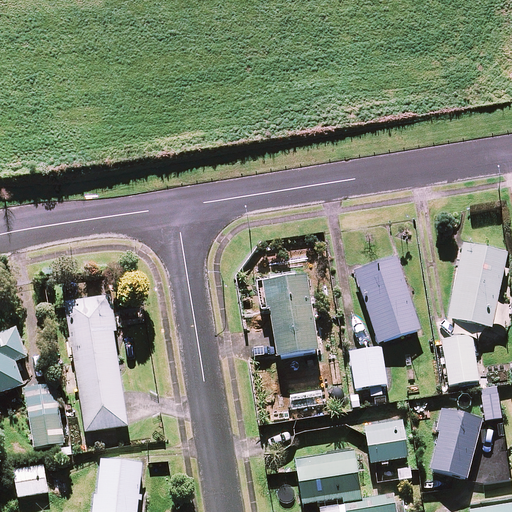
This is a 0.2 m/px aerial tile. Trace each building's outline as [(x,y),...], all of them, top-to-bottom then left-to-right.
[(511,30),(511,0),(499,0),(504,31),(511,30)] [(510,257),(466,247),(449,322),(458,324),(455,336),(442,337),(448,388),(480,384),(475,343),(482,343),(486,329),(506,333),(511,309),(499,306),(510,257)] [(423,333),(400,261),(359,274),(382,346),(423,333)] [(323,355),(311,279),(268,286),(273,315),(276,315),(284,361),(323,355)] [(73,409),(85,407),(89,435),(131,429),(116,333),(119,333),(113,298),(68,306),(82,394),(71,396),(73,409)] [(30,360),(19,330),(0,336),(0,397),(26,388),(18,365),(30,360)] [(357,392),(370,390),(371,399),(384,397),(383,388),(389,387),(384,350),(352,355),(357,392)] [(67,445),(57,393),(28,398),(38,450),(67,445)] [(503,421),(499,394),(484,397),(488,423),(503,421)] [(485,422),(445,412),(439,436),(442,437),(434,473),(471,482),(485,422)] [(411,460),(406,420),(368,425),(374,466),(411,460)] [(305,507),(322,505),(347,501),(348,511),(404,511),(402,494),(365,500),(358,454),(299,463),(305,507)] [(140,511),(146,467),(105,463),(101,498),(98,498),(96,511),(140,511)] [(50,495),(46,468),(16,472),(20,500),(50,495)]
